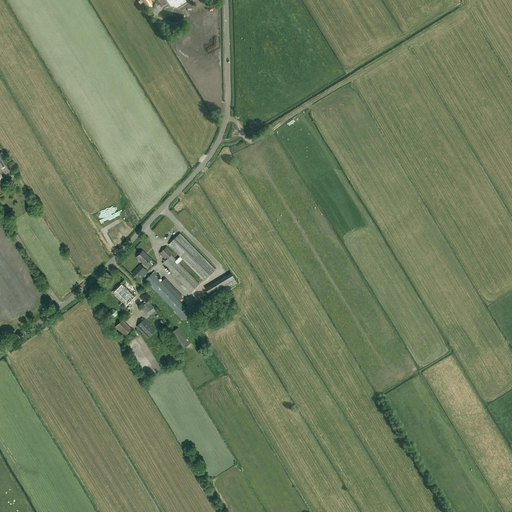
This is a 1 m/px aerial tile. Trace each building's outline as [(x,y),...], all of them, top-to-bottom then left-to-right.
[(0,153),(0,167),(0,169),(9,163),(2,152),(0,153)] [(109,218),(115,213),(109,206),(103,211),(104,211),(96,217),(101,223),(109,218)] [(180,256),(176,260),(172,256),(173,254),(166,247),(159,254),(166,260),(162,263),(190,293),(199,284),(179,263),(183,259),(204,280),(212,273),(215,270),(180,233),(176,237),(169,244),(180,256)] [(145,266),(151,259),(142,251),(136,257),(145,266)] [(145,270),(139,265),(131,273),(136,279),(145,270)] [(181,302),(180,303),(155,276),(157,274),(156,273),(153,275),(152,274),(145,280),(173,309),(184,321),(191,314),(181,303),(181,302)] [(231,273),(205,289),(211,299),(237,283),(231,273)] [(182,296),(165,278),(161,282),(179,300),(182,296)] [(125,305),(134,297),(121,284),(112,293),(125,305)] [(147,302),(142,306),(147,313),(152,309),(154,307),(150,302),(148,304),(147,302)] [(144,320),(137,327),(147,338),(155,330),(144,320)] [(131,330),(121,321),(115,327),(124,336),(131,330)] [(189,345),(178,328),(169,333),(180,350),(189,345)]
